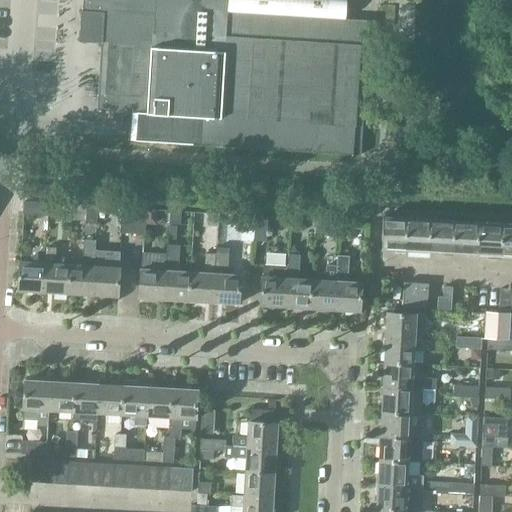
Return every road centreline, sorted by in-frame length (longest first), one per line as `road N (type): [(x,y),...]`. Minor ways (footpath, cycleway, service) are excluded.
road 1 (residential): [(0,340),(340,363),(333,511)]
road 2 (residential): [(511,266),(370,259)]
